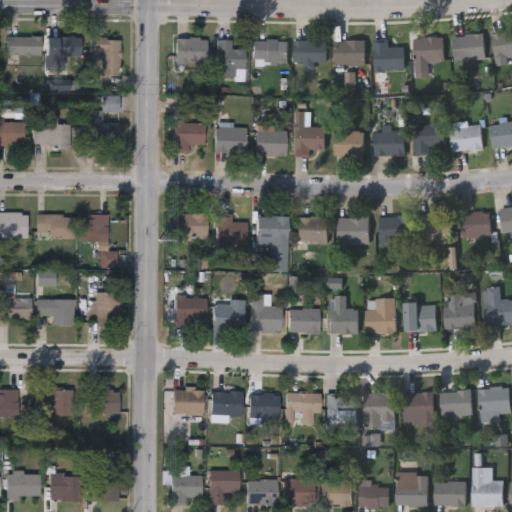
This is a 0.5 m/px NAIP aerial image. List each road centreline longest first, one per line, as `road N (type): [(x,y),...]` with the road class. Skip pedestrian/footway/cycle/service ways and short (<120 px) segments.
road 1 (residential): [(0,184),(406,192),(511,182)]
road 2 (residential): [(0,359),(408,366),(511,359)]
road 3 (tertiary): [(0,5),(511,3)]
road 4 (tertiary): [(144,511),(146,0)]
